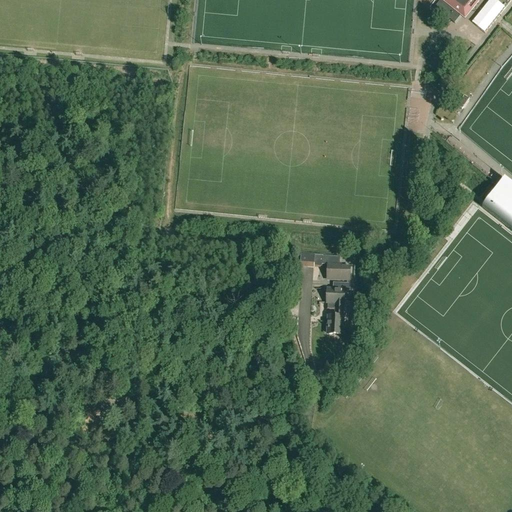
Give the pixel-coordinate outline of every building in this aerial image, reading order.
[(440,0),(434,7),(454,23),(473,0),(440,0)] [(455,57),(451,62),(471,78),(511,25),(511,0),(500,0),(497,4),(491,0),(485,0),(474,15),(483,22),(463,46),(460,43),(451,53),(455,57)] [(465,93),(458,104),(465,108),(472,97),(465,93)] [(483,208),(511,230),(511,187),(504,181),(483,208)] [(349,280),(350,267),(341,267),(341,264),(339,264),(340,258),(322,257),(322,264),(328,265),(327,280),(349,280)] [(352,291),(352,284),(343,283),(342,289),(327,289),(327,303),(335,304),(334,317),(328,317),(328,334),(342,334),(344,290),(352,291)]
